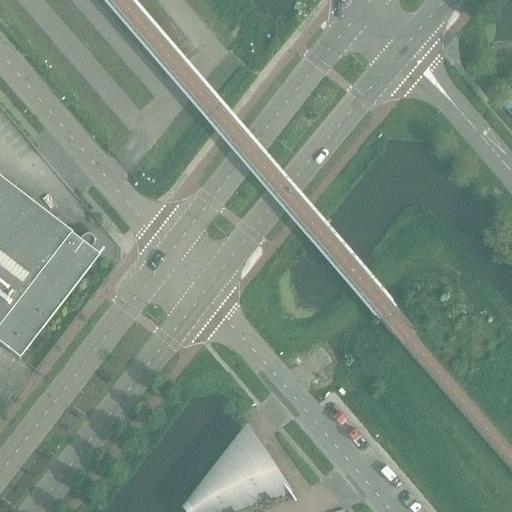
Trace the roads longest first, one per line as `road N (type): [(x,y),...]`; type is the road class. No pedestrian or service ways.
road 1 (secondary): [(368,1),(167,254)]
road 2 (secondary): [(202,295),(404,45)]
road 3 (unclassified): [(390,511),(202,295)]
road 4 (secondary): [(167,254),(0,471)]
road 5 (secondary): [(35,511),(202,295)]
road 6 (unclassified): [(0,54),(167,254)]
road 7 (unclassified): [(511,173),(421,67)]
